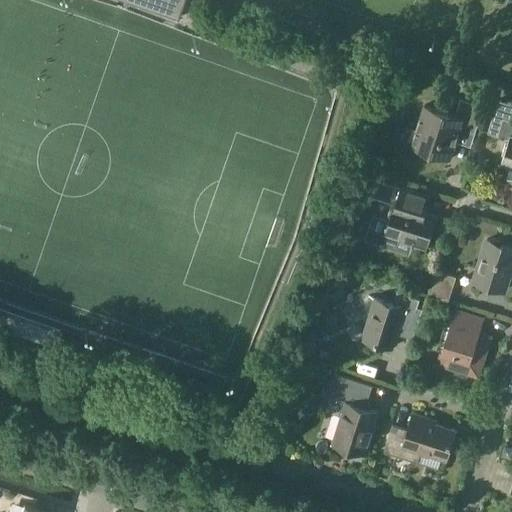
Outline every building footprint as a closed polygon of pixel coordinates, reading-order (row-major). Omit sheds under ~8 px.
[(184,0),(123,0),(178,19),(184,0)] [(461,98),(456,115),(424,105),(412,145),(451,158),(459,133),(473,138),(484,106),(461,98)] [(488,133),(509,140),(501,165),(511,167),(511,104),(499,100),(488,133)] [(349,185),(364,190),(369,174),(354,169),(349,185)] [(370,176),(365,192),(388,199),(392,201),(391,204),(388,214),(390,218),(386,232),(411,240),(411,243),(425,247),(436,215),(424,211),(429,195),(393,184),(370,176)] [(511,269),(511,246),(486,239),(473,280),(505,291),(511,269)] [(449,300),(456,277),(436,270),(428,294),(449,300)] [(321,309),(326,293),(316,290),(311,306),(321,309)] [(394,303),(375,298),(363,338),(393,348),(405,307),(416,311),(420,299),(397,292),(394,303)] [(478,377),(489,341),(477,338),(483,319),(456,310),(452,324),(446,322),(437,349),(443,351),(442,353),(448,355),(444,367),(478,377)] [(314,359),(319,345),(311,343),(314,333),(300,329),(293,352),(314,359)] [(297,373),(303,370),(306,361),(293,356),(289,370),(297,373)] [(371,385),(335,373),(328,396),(346,402),(333,443),(368,454),(374,434),(372,434),(379,412),(368,408),(369,404),(367,399),(371,385)] [(393,424),(385,451),(418,462),(439,468),(442,458),(446,460),(455,429),(427,421),(428,418),(413,413),(408,429),(393,424)] [(511,459),(511,447),(505,445),(501,456),(511,459)]
